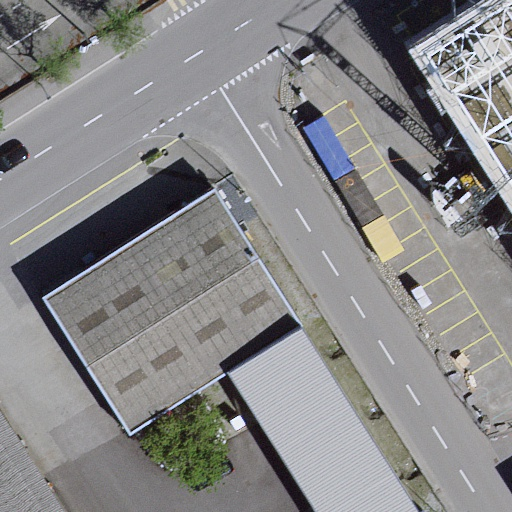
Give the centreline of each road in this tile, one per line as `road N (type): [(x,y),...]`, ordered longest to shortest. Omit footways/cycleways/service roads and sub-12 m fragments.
road 1 (unclassified): [(487,511),(198,52)]
road 2 (tertiary): [(198,52),(0,179)]
